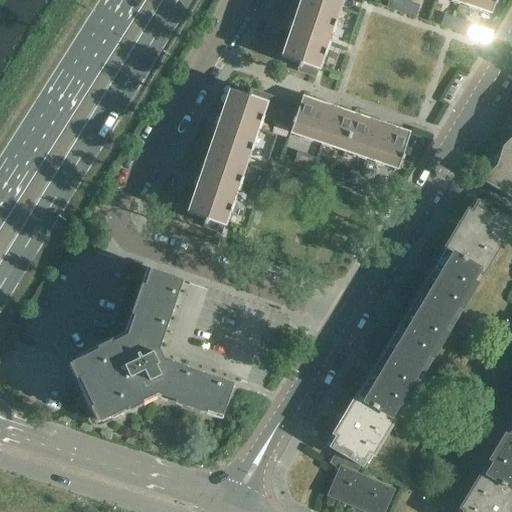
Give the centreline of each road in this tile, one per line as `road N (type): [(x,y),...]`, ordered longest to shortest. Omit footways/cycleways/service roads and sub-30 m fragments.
road 1 (residential): [(349,313),(130,243),(119,228),(124,193),(239,0)]
road 2 (primary): [(0,290),(179,0)]
road 3 (tertiary): [(349,313),(511,40)]
road 4 (tertiary): [(231,499),(18,432)]
road 5 (tertiary): [(231,499),(349,313)]
road 6 (primary): [(115,0),(0,178)]
road 7 (tertiary): [(0,458),(163,511)]
